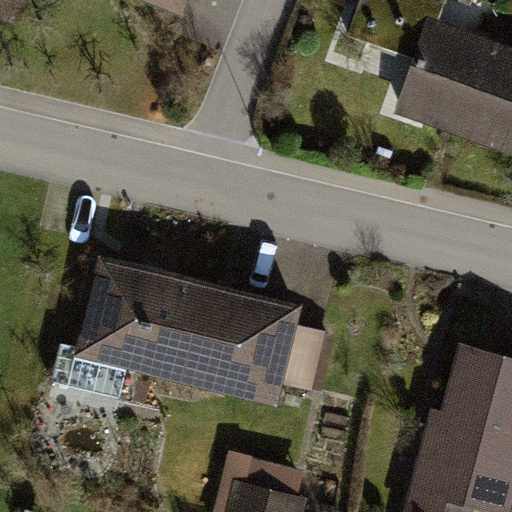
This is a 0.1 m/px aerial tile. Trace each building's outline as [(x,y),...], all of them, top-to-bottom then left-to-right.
[(189,0),(141,0),(183,16),(189,0)] [(511,48),(428,21),(398,114),(511,151),(511,48)] [(302,321),(99,280),(79,374),(283,415),(302,321)] [(511,382),(432,360),(389,511),(499,511),(511,468),(511,382)] [(243,511),(310,511),(307,457),(241,461),(243,511)]
